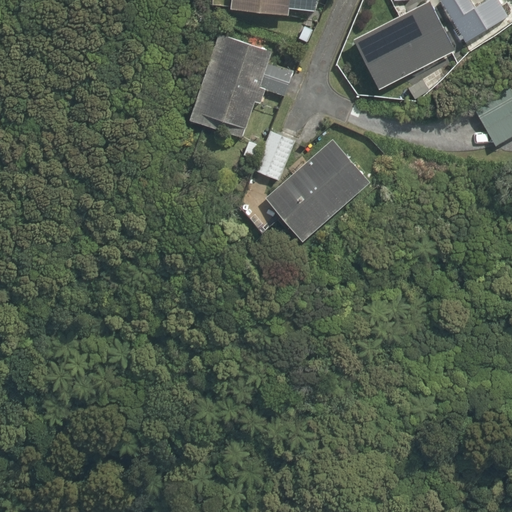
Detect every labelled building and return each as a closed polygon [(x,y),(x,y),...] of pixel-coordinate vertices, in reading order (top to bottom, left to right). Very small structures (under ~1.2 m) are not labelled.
[(235,0),(235,11),(293,17),(294,10),(318,13),(322,0),(235,0)] [(434,1),(357,41),(384,92),(459,52),(434,1)] [(222,35),(193,121),(246,140),(258,104),(263,105),(268,92),(286,98),(296,73),(271,64),(275,53),(222,35)] [(432,92),(425,80),(411,89),(418,100),(432,92)] [(499,149),(511,140),(511,89),(476,111),(499,149)] [(299,142),(273,132),(257,171),(282,181),(299,142)] [(336,140),(268,199),(308,243),(375,184),(336,140)] [(263,146),(252,142),(246,156),(258,161),(263,146)]
